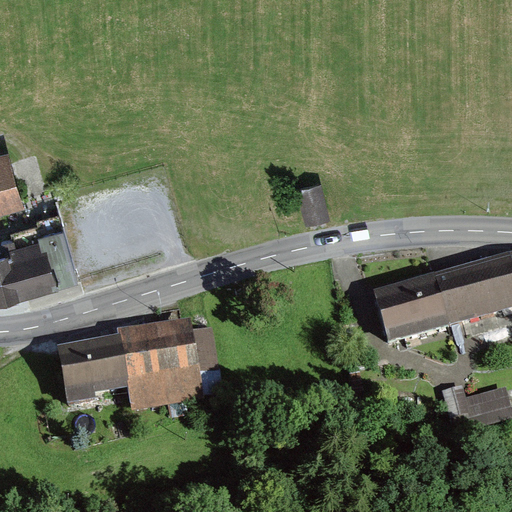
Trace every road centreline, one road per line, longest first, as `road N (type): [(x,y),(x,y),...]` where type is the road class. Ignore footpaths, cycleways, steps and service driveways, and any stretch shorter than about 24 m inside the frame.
road 1 (tertiary): [(0,332),(313,246),(431,231),(511,233)]
road 2 (track): [(0,228),(42,203),(40,166),(25,146),(0,139)]
